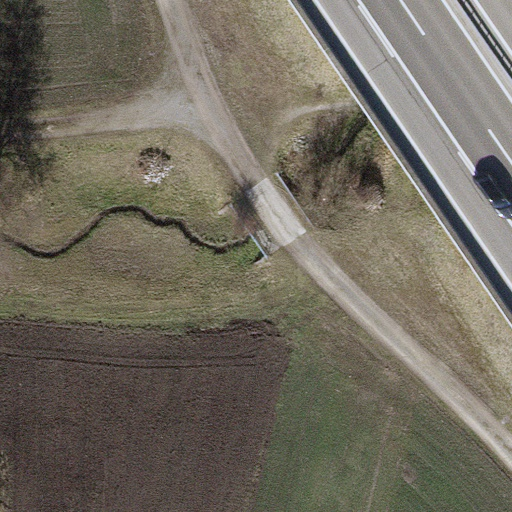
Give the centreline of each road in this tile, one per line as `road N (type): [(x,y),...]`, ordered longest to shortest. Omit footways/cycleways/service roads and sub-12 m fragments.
road 1 (track): [(166,0),(200,96),(323,268),(511,441)]
road 2 (track): [(200,96),(0,133)]
road 3 (trunk): [(403,0),(511,157)]
